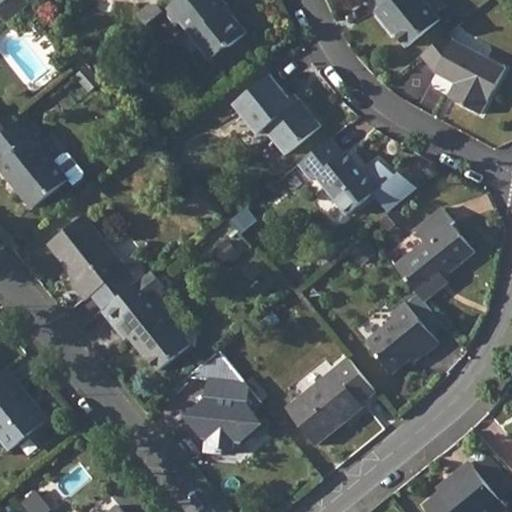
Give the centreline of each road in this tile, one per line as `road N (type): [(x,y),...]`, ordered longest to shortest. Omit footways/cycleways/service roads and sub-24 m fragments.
road 1 (residential): [(197,511),(0,270)]
road 2 (residential): [(511,312),(500,349),(466,394),(321,511)]
road 3 (residential): [(511,175),(371,97),(335,58),(309,0)]
